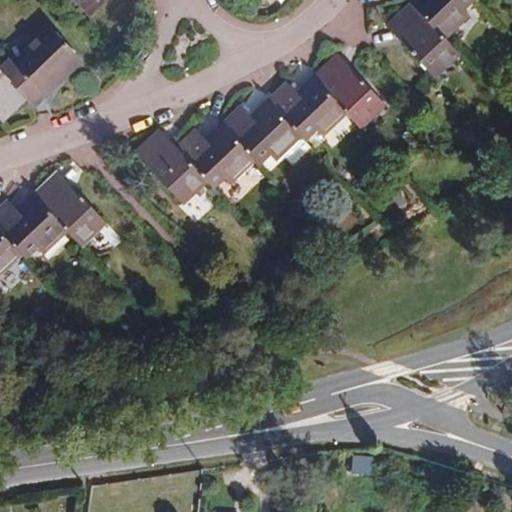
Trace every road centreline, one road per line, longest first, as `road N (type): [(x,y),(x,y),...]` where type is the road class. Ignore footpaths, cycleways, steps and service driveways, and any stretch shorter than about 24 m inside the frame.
road 1 (primary): [(511,333),(324,397)]
road 2 (primary): [(0,470),(189,442)]
road 3 (primary): [(189,442),(361,426)]
road 4 (primary): [(324,397),(189,442)]
road 5 (secondary): [(361,426),(491,449)]
